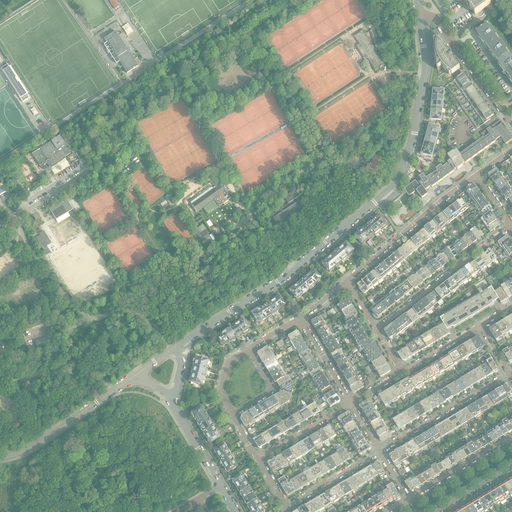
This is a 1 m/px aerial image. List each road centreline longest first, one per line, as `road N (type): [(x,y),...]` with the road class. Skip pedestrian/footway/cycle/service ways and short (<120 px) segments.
road 1 (residential): [(172,349),(299,265),(394,183),(418,120),(425,69),(418,16)]
road 2 (residential): [(511,225),(376,329)]
road 3 (residential): [(346,281),(477,175)]
road 4 (residential): [(0,458),(25,453),(136,375)]
road 5 (residential): [(379,451),(508,373)]
road 6 (residential): [(511,124),(436,19),(418,16)]
